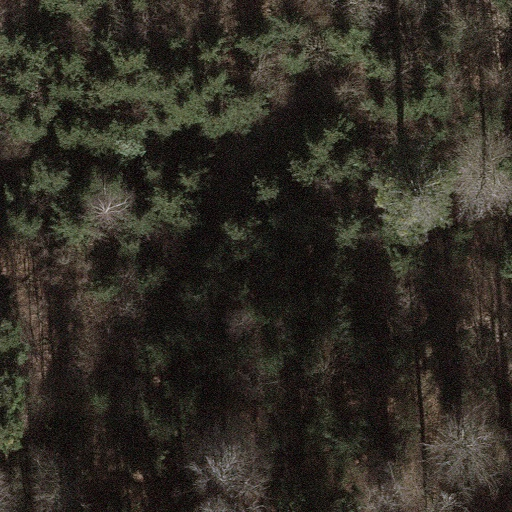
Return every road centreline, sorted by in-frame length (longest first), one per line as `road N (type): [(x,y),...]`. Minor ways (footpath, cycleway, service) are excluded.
road 1 (track): [(442,0),(270,145),(71,441),(0,498)]
road 2 (track): [(270,145),(0,150)]
